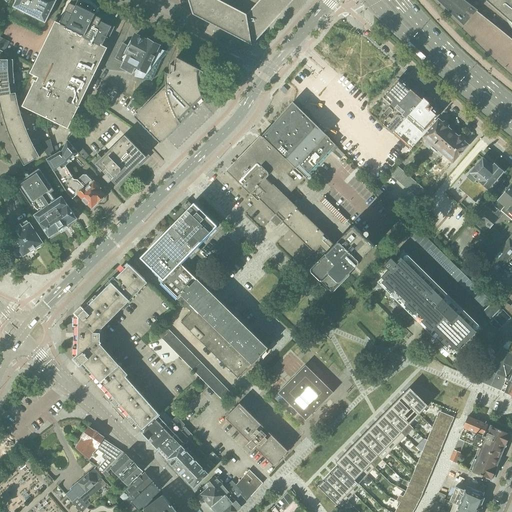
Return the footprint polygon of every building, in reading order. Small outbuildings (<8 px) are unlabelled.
[(16,0),(13,7),(46,23),(57,0),(16,0)] [(188,0),(192,9),(193,13),(193,14),(194,15),(203,19),(216,26),(217,27),(230,33),(231,34),(244,41),(245,41),(252,45),(261,36),(261,35),(271,24),(272,24),(282,13),(283,12),(292,2),(293,1),(293,0),(188,0)] [(432,0),(482,48),(493,59),(504,69),(511,75),(511,39),(494,25),(476,10),(462,0),(432,0)] [(511,0),(488,0),(511,21),(511,0)] [(70,2),(60,23),(56,21),(30,73),(38,77),(37,81),(35,80),(22,106),(69,129),(108,48),(103,45),(109,34),(110,34),(113,27),(112,27),(112,26),(101,20),(102,18),(70,2)] [(158,47),(159,45),(149,40),(148,41),(136,35),(130,47),(123,44),(116,58),(125,63),(123,67),(137,74),(136,77),(152,80),(161,63),(158,61),(167,52),(158,47)] [(0,49),(4,51),(9,41),(0,37),(0,49)] [(143,108),(135,116),(161,143),(162,142),(193,113),(195,110),(193,107),(200,101),(203,97),(203,95),(202,94),(201,92),(201,90),(200,89),(200,87),(200,85),(199,80),(199,76),(199,74),(199,69),(199,68),(177,57),(176,59),(176,62),(175,65),(172,64),(171,64),(171,67),(171,73),(167,72),(166,72),(166,81),(167,85),(143,108)] [(3,60),(0,59),(0,72),(14,71),(13,60),(3,60)] [(14,71),(0,72),(0,84),(15,83),(14,71)] [(383,97),(395,107),(411,89),(407,85),(407,84),(407,81),(405,79),(402,79),(401,80),(399,79),(383,97)] [(15,83),(0,84),(0,96),(16,93),(15,83)] [(413,90),(411,89),(395,107),(403,114),(401,115),(397,116),(388,126),(393,131),(403,120),(409,114),(422,99),(418,95),(419,94),(419,92),(416,89),(413,89),(413,90)] [(16,93),(0,96),(0,101),(1,109),(19,105),(16,94),(16,93)] [(424,96),(422,99),(409,114),(403,120),(393,131),(410,146),(439,114),(438,113),(439,112),(439,109),(436,107),(433,107),(432,108),(429,105),(431,103),(424,96)] [(333,152),(338,147),(329,139),(330,138),(294,102),(293,102),(263,135),(263,136),(262,137),(306,177),(331,150),(333,152)] [(19,105),(1,109),(5,121),(22,115),(19,105)] [(383,114),(386,117),(393,110),(389,107),(383,114)] [(22,115),(5,121),(9,132),(25,126),(22,115)] [(433,145),(448,128),(447,127),(447,124),(444,122),(442,123),(438,119),(433,124),(432,124),(425,132),(426,133),(423,136),(433,145)] [(25,126),(9,132),(13,143),(29,136),(25,126)] [(443,154),(458,136),(448,128),(433,145),(431,148),(441,156),(443,154)] [(117,185),(138,165),(146,157),(126,135),(96,163),(106,174),(104,176),(109,182),(112,180),(117,185)] [(34,146),(29,136),(13,143),(19,154),(34,146)] [(306,177),(262,137),(261,136),(226,171),(251,194),(254,191),(261,197),(259,199),(314,252),(307,259),(314,266),(312,267),(312,268),(312,269),(312,270),(331,289),(332,288),(333,289),(333,288),(334,289),(375,247),(374,246),(375,245),(354,225),(353,226),(353,225),(338,240),(339,241),(335,244),(287,197),(306,178),(306,177)] [(458,137),(458,136),(443,154),(453,162),(468,145),(464,141),(464,139),(461,136),(458,137)] [(41,144),(48,157),(55,154),(51,139),(41,144)] [(77,151),(67,140),(61,152),(61,151),(46,159),(57,176),(61,182),(66,191),(74,199),(79,195),(92,209),(106,195),(100,189),(101,188),(94,181),(93,182),(85,173),(78,180),(74,179),(66,166),(79,154),(77,151)] [(407,145),(403,149),(408,153),(412,149),(407,145)] [(40,157),(34,146),(19,154),(25,166),(40,157)] [(77,151),(79,154),(84,160),(89,156),(82,148),(77,151)] [(468,177),(459,188),(476,202),(488,188),(488,189),(489,188),(502,172),(503,173),(503,172),(502,171),(495,165),(494,164),(494,165),(492,167),(483,159),(483,158),(482,159),(467,177),(468,177)] [(390,175),(400,183),(408,175),(398,166),(390,175)] [(61,196),(56,200),(51,193),(54,191),(39,168),(17,183),(32,206),(35,204),(40,211),(34,215),(50,238),(77,219),(61,196)] [(417,183),(408,175),(400,183),(410,192),(417,183)] [(428,192),(417,183),(410,192),(420,201),(428,192)] [(511,184),(494,206),(500,211),(497,215),(494,212),(492,215),(489,212),(491,211),(486,207),(475,220),(477,221),(475,223),(484,231),(487,227),(489,229),(503,212),(511,219),(511,184)] [(217,225),(194,203),(188,210),(141,257),(163,279),(160,282),(178,299),(196,279),(184,267),(201,250),(197,246),(217,226),(217,225)] [(13,235),(11,236),(19,247),(16,248),(14,251),(18,256),(21,256),(24,254),(24,255),(34,248),(36,250),(41,246),(41,243),(42,242),(29,224),(27,221),(20,225),(11,232),(13,235)] [(511,253),(511,234),(483,269),(493,277),(511,253)] [(389,270),(377,282),(452,356),(479,329),(404,255),(396,263),(391,258),(384,265),(389,270)] [(124,266),(123,265),(82,306),(81,305),(74,313),(79,317),(79,321),(74,321),(73,350),(78,350),(78,354),(73,358),(80,366),(81,366),(107,395),(127,376),(99,346),(103,343),(102,330),(99,327),(146,280),(128,262),(124,266)] [(196,279),(178,299),(191,312),(181,323),(189,331),(193,327),(203,336),(199,340),(237,378),(238,378),(247,368),(273,343),(258,328),(253,333),(198,279),(197,279),(196,279)] [(511,315),(511,303),(510,306),(504,300),(499,306),(511,315)] [(493,303),(484,311),(490,318),(499,310),(493,303)] [(507,322),(511,318),(502,309),(498,313),(507,322)] [(494,317),(503,327),(507,322),(498,313),(494,317)] [(503,327),(494,317),(489,322),(498,331),(503,327)] [(161,339),(169,331),(165,326),(157,334),(161,339)] [(193,327),(189,331),(199,340),(203,336),(193,327)] [(166,343),(174,335),(169,331),(161,339),(166,343)] [(170,348),(178,340),(174,335),(166,343),(170,348)] [(511,339),(505,337),(500,348),(511,353),(511,339)] [(175,353),(183,345),(178,340),(170,348),(175,353)] [(180,357),(188,349),(183,345),(175,353),(180,357)] [(511,353),(500,348),(495,360),(511,367),(511,353)] [(184,362),(192,354),(188,349),(180,357),(184,362)] [(189,366),(197,358),(192,354),(184,362),(189,366)] [(193,371),(201,363),(197,358),(189,366),(193,371)] [(511,367),(495,360),(490,371),(511,380),(511,367)] [(198,376),(206,368),(201,363),(193,371),(198,376)] [(278,393),(293,408),(306,420),(334,393),(306,365),(278,393)] [(202,380),(210,372),(206,368),(198,376),(200,378),(202,380)] [(511,394),(511,380),(490,371),(485,369),(479,382),(511,394)] [(207,385),(215,377),(210,372),(202,380),(207,385)] [(136,421),(144,430),(160,414),(127,376),(107,395),(112,401),(116,406),(116,405),(129,419),(129,420),(133,424),(136,421)] [(215,377),(207,385),(209,386),(212,389),(220,381),(215,377)] [(200,378),(196,382),(204,391),(209,386),(207,385),(202,380),(200,378)] [(212,389),(214,392),(216,394),(224,386),(220,381),(212,389)] [(224,386),(216,394),(221,399),(229,391),(224,386)] [(407,391),(401,396),(419,414),(428,406),(410,388),(407,391)] [(229,391),(221,399),(225,403),(233,395),(229,391)] [(409,425),(419,414),(401,396),(391,407),(409,425)] [(274,465),(280,459),(288,451),(240,403),(226,417),(250,441),(247,445),(252,450),(255,447),(274,465)] [(409,425),(391,407),(383,415),(406,437),(413,429),(409,425)] [(160,414),(144,430),(141,432),(150,441),(172,420),(164,411),(160,414)] [(172,420),(150,441),(159,450),(185,424),(180,420),(185,415),(182,411),(172,420)] [(406,437),(383,415),(376,422),(398,444),(406,437)] [(449,429),(451,424),(437,417),(434,423),(449,429)] [(511,434),(491,426),(468,417),(463,427),(506,446),(511,434)] [(376,422),(368,430),(390,452),(398,444),(376,422)] [(449,429),(434,423),(432,429),(447,435),(449,429)] [(185,424),(159,450),(168,458),(193,435),(184,426),(185,425),(185,424)] [(104,437),(90,427),(76,447),(90,459),(93,454),(93,455),(95,452),(94,452),(97,448),(105,453),(103,455),(107,459),(99,468),(103,472),(109,466),(112,463),(123,452),(103,439),(104,437)] [(506,446),(463,427),(458,439),(465,442),(479,448),(501,457),(506,446)] [(382,460),(390,452),(368,430),(360,438),(382,460)] [(442,446),(444,441),(430,434),(427,440),(442,446)] [(167,459),(177,468),(198,448),(189,438),(193,435),(168,458),(167,459)] [(382,460),(360,438),(352,446),(375,468),(382,460)] [(458,439),(454,449),(461,452),(465,442),(458,439)] [(345,454),(367,476),(375,468),(352,446),(345,454)] [(437,458),(440,452),(425,446),(422,451),(437,458)] [(185,477),(185,478),(207,457),(198,448),(177,468),(176,469),(185,478),(185,477)] [(479,448),(474,459),(496,468),(501,457),(479,448)] [(450,460),(454,461),(456,463),(461,452),(454,449),(450,460)] [(108,472),(112,468),(120,476),(135,463),(126,454),(112,468),(109,466),(103,472),(102,473),(106,478),(110,475),(108,472)] [(345,454),(336,462),(341,467),(359,484),(367,476),(345,454)] [(216,466),(207,457),(185,478),(195,487),(216,466)] [(418,463),(433,469),(435,463),(420,457),(418,463)] [(496,468),(474,459),(470,470),(492,479),(496,468)] [(144,472),(135,463),(120,476),(129,486),(144,472)] [(359,484),(341,467),(339,469),(337,467),(332,472),(334,474),(355,494),(362,487),(359,484)] [(72,490),(66,495),(80,511),(82,511),(91,504),(88,500),(106,484),(102,478),(94,469),(71,489),(72,490)] [(413,474),(428,481),(430,475),(415,469),(413,474)] [(230,494),(229,492),(212,507),(216,511),(236,511),(241,507),(242,508),(263,483),(249,470),(236,485),(230,491),(231,492),(230,494)] [(355,494),(334,474),(332,476),(330,473),(325,478),(328,480),(348,501),(355,494)] [(153,483),(145,474),(127,490),(131,495),(120,505),(123,510),(128,506),(132,503),(131,502),(153,483)] [(201,495),(212,507),(229,492),(215,476),(204,486),(207,489),(201,495)] [(227,486),(230,491),(236,485),(232,480),(227,486)] [(348,501),(328,480),(325,483),(323,481),(318,485),(341,508),(348,501)] [(408,486),(423,492),(425,486),(411,480),(408,486)] [(160,490),(153,483),(131,502),(132,503),(139,510),(160,490)] [(450,501),(454,503),(474,511),(479,511),(482,508),(480,507),(484,498),(481,497),(482,493),(467,486),(465,490),(456,486),(450,501)] [(298,511),(304,506),(291,489),(268,511),(298,511)] [(403,497),(417,504),(420,499),(406,491),(403,497)] [(173,511),(171,506),(170,504),(163,494),(144,509),(145,511),(173,511)] [(444,499),(437,496),(435,500),(444,504),(446,499),(444,499)] [(405,511),(413,511),(414,510),(400,502),(397,508),(405,511)] [(474,511),(454,503),(450,511),(474,511)]
